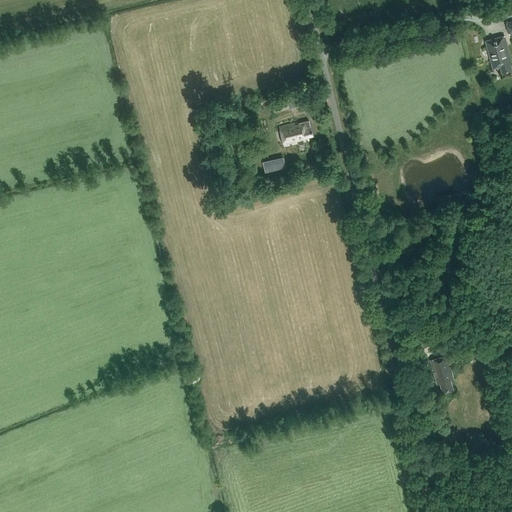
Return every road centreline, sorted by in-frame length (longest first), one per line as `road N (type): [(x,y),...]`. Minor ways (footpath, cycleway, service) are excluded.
road 1 (unclassified): [(441,511),(308,0)]
road 2 (track): [(319,42),(464,14),(488,21)]
